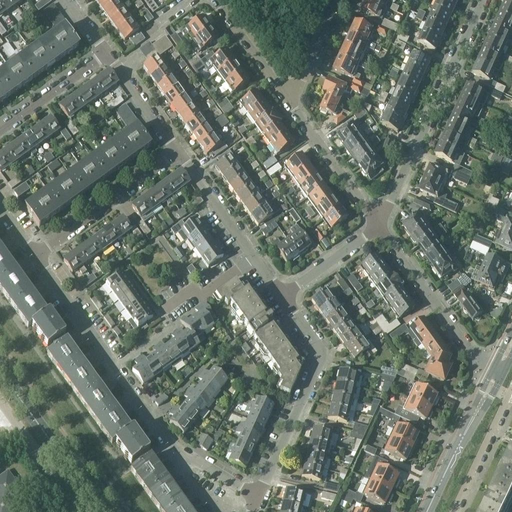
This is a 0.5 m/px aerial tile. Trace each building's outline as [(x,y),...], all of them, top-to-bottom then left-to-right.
[(15,5),(11,0),(0,0),(0,3),(6,12),(15,5)] [(41,9),(51,2),(50,0),(43,0),(38,4),(41,9)] [(115,0),(98,0),(96,2),(103,12),(117,1),(115,0)] [(385,8),(368,0),(364,0),(362,5),(363,6),(361,11),(365,13),(369,15),(382,21),(385,14),(383,13),(385,8)] [(447,0),(438,0),(435,9),(451,16),(452,16),(454,16),(456,10),(455,9),(457,4),(447,0)] [(110,22),(124,11),(117,1),(103,12),(110,22)] [(139,1),(134,5),(138,10),(143,6),(139,1)] [(501,8),(499,13),(501,15),(500,15),(511,20),(511,6),(505,4),(503,8),(501,8)] [(43,12),(46,17),(57,10),(53,5),(43,12)] [(451,16),(435,9),(430,20),(446,28),(448,23),(450,23),(452,18),(451,17),(451,16)] [(46,17),(50,22),(60,15),(57,10),(46,17)] [(153,20),(146,10),(141,14),(148,23),(153,20)] [(117,31),(131,21),(124,11),(110,22),(117,31)] [(50,22),(54,27),(64,20),(60,15),(50,22)] [(496,26),(495,27),(510,35),(511,30),(511,20),(500,15),(500,16),(498,16),(496,21),(497,23),(496,26)] [(183,32),(182,33),(185,37),(186,36),(190,34),(194,39),(209,28),(209,26),(207,23),(205,22),(200,16),(197,19),(199,20),(183,32)] [(394,24),(385,20),(382,26),(396,33),(398,26),(402,20),(397,18),(394,24)] [(69,26),(64,20),(54,27),(57,32),(64,27),(65,29),(69,26)] [(430,20),(424,33),(440,40),(441,39),(443,39),(445,34),(444,33),(446,28),(430,20)] [(141,35),(138,31),(131,21),(117,31),(124,41),(128,38),(131,43),(141,35)] [(351,34),(369,43),(375,31),(356,22),(354,28),(352,27),(349,33),(351,34)] [(64,27),(57,32),(42,43),(56,63),(78,47),(65,29),(64,27)] [(389,31),(379,27),(377,32),(386,37),(389,31)] [(491,32),(489,37),(490,38),(490,39),(505,46),(510,35),(495,27),(493,32),(491,32)] [(209,28),(194,39),(198,45),(194,48),(198,53),(214,41),(215,43),(218,41),(213,34),(214,32),(212,29),(210,29),(209,28)] [(440,40),(424,33),(419,44),(435,52),(437,47),(439,47),(441,42),(440,40)] [(175,34),(170,38),(179,50),(184,47),(175,34)] [(344,46),(364,55),(369,43),(351,34),(348,40),(346,40),(344,46)] [(397,39),(407,43),(409,38),(400,34),(397,39)] [(131,43),(134,47),(145,40),(141,35),(131,43)] [(165,36),(160,40),(168,50),(172,47),(165,36)] [(486,46),(484,51),(500,58),(505,46),(490,39),(489,40),(487,39),(485,45),(486,46)] [(163,53),(168,50),(160,40),(156,43),(163,53)] [(394,46),(404,51),(406,45),(396,41),(394,46)] [(34,79),(56,63),(42,43),(19,60),(34,79)] [(142,55),(153,48),(151,46),(152,46),(149,43),(139,50),(142,55)] [(159,57),(163,53),(156,43),(152,46),(151,46),(153,48),(156,53),(159,57)] [(364,55),(344,46),(341,52),(342,52),(340,58),(359,67),(365,69),(364,70),(371,73),(373,68),(360,62),(364,55)] [(142,55),(146,60),(156,53),(153,48),(142,55)] [(212,53),(200,62),(204,67),(207,71),(212,68),(214,66),(219,73),(233,62),(233,61),(233,59),(231,56),(229,55),(225,51),(216,58),(212,53)] [(480,55),(478,61),(479,62),(479,63),(495,70),(500,72),(505,61),(500,58),(484,51),(482,55),(480,55)] [(179,57),(176,52),(171,56),(175,60),(179,57)] [(159,57),(156,53),(146,60),(148,64),(157,58),(159,57)] [(414,55),(408,67),(425,75),(425,74),(427,74),(430,68),(428,67),(430,62),(414,55)] [(197,57),(188,63),(192,68),(200,62),(197,57)] [(148,64),(143,68),(150,78),(164,68),(157,58),(148,64)] [(359,67),(340,58),(339,59),(338,58),(335,64),(337,64),(334,70),(355,79),(353,83),(370,91),(372,86),(359,80),(361,76),(355,73),(359,67)] [(0,79),(11,95),(34,79),(19,60),(0,73),(0,79)] [(186,66),(183,62),(178,65),(182,70),(186,66)] [(200,62),(192,68),(195,73),(204,67),(200,62)] [(233,62),(219,73),(226,83),(229,80),(241,72),(237,68),(238,65),(236,62),(233,62)] [(475,70),(473,75),(483,79),(481,84),(504,94),(506,89),(490,81),(495,70),(479,63),(477,63),(474,69),(475,70)] [(425,75),(408,67),(403,79),(418,86),(420,86),(422,81),(423,81),(426,76),(425,75)] [(164,68),(150,78),(157,87),(171,77),(164,68)] [(108,71),(104,74),(99,78),(107,90),(117,83),(108,71)] [(190,72),(185,75),(189,80),(193,76),(190,72)] [(229,80),(226,83),(231,89),(228,91),(232,95),(249,83),(245,78),(246,76),(243,73),(241,73),(241,72),(229,80)] [(171,77),(157,87),(164,97),(178,87),(171,77)] [(107,90),(99,78),(93,83),(92,82),(88,85),(98,97),(107,90)] [(0,103),(11,95),(0,79),(0,103)] [(403,79),(397,91),(414,98),(415,97),(416,97),(419,92),(418,91),(420,86),(418,86),(403,79)] [(370,91),(353,83),(350,89),(329,80),(327,85),(326,85),(323,90),(325,91),(324,92),(328,94),(342,100),(345,93),(346,93),(346,92),(351,94),(353,91),(367,98),(370,91)] [(192,85),(196,89),(200,86),(197,81),(192,85)] [(98,97),(88,85),(85,88),(79,93),(88,104),(98,97)] [(464,90),(461,95),(463,97),(462,97),(479,105),(483,107),(489,95),(484,93),(468,86),(466,90),(464,90)] [(178,87),(164,97),(171,107),(185,97),(178,87)] [(199,95),(203,99),(207,96),(204,91),(199,95)] [(414,98),(397,91),(392,102),(409,110),(411,105),(413,105),(415,100),(414,99),(414,98)] [(503,96),(496,92),(493,91),(491,97),(496,100),(500,102),(503,96)] [(88,104),(79,93),(73,97),(73,96),(69,99),(78,111),(88,104)] [(259,97),(255,93),(238,105),(242,110),(244,108),(248,114),(263,103),(262,103),(263,100),(261,97),(259,97)] [(342,100),(328,94),(321,112),(326,114),(327,113),(336,117),(337,118),(334,121),(337,125),(352,115),(339,109),(338,111),(337,110),(342,100)] [(118,106),(123,102),(120,96),(114,100),(118,106)] [(185,97),(171,107),(178,116),(183,113),(192,106),(185,97)] [(459,105),(457,109),(473,117),(478,119),(483,107),(479,105),(462,97),(462,98),(460,98),(458,103),(459,105)] [(78,111),(69,99),(65,102),(66,103),(60,107),(60,106),(59,107),(68,119),(78,111)] [(229,104),(225,99),(217,105),(221,110),(229,104)] [(113,109),(118,106),(114,100),(109,104),(113,109)] [(215,105),(211,101),(206,104),(210,109),(215,105)] [(392,102),(387,114),(403,122),(404,121),(405,121),(408,116),(407,114),(409,110),(392,102)] [(263,103),(248,114),(256,124),(272,113),(272,112),(270,113),(267,109),(268,107),(265,104),(263,104),(263,103)] [(115,112),(119,117),(129,109),(125,104),(115,112)] [(229,104),(221,110),(224,115),(233,109),(229,104)] [(183,113),(178,116),(185,126),(199,116),(192,106),(183,113)] [(119,117),(123,122),(133,115),(129,109),(119,117)] [(344,145),(345,146),(362,134),(356,127),(361,124),(359,121),(367,115),(363,109),(354,116),(357,120),(344,130),(343,129),(340,132),(341,132),(337,135),(340,140),(339,141),(342,145),(344,145)] [(453,114),(451,119),(452,120),(452,121),(468,128),(473,117),(457,109),(455,114),(453,114)] [(274,113),(272,113),(256,124),(264,135),(278,124),(279,123),(276,119),(276,116),(274,113)] [(403,122),(387,114),(381,126),(398,134),(400,129),(402,129),(404,124),(403,122)] [(123,122),(126,127),(136,120),(133,115),(123,122)] [(199,116),(185,126),(192,136),(206,126),(199,116)] [(59,130),(50,119),(44,123),(40,125),(49,138),(59,131),(66,141),(71,138),(63,127),(59,130)] [(126,127),(130,132),(136,127),(137,128),(141,126),(136,120),(126,127)] [(448,128),(446,133),(463,140),(469,144),(471,140),(469,139),(473,131),(468,128),(452,121),(451,122),(449,122),(447,127),(448,128)] [(70,122),(65,125),(74,136),(78,133),(70,122)] [(278,124),(264,135),(271,145),(286,134),(285,134),(286,132),(283,128),(281,128),(278,124)] [(31,133),(39,145),(49,138),(40,125),(36,128),(37,129),(31,133)] [(206,126),(192,136),(199,146),(213,135),(206,126)] [(130,132),(114,143),(128,162),(150,146),(137,128),(136,127),(130,132)] [(373,133),(370,128),(365,132),(368,137),(373,133)] [(20,140),(29,152),(39,145),(31,133),(25,138),(24,137),(20,140)] [(442,137),(440,143),(441,144),(441,145),(457,152),(462,154),(466,147),(466,146),(468,147),(473,150),(475,146),(469,144),(463,140),(446,133),(444,137),(442,137)] [(286,134),(271,145),(275,151),(273,152),(276,157),(293,144),(290,141),(290,138),(288,135),(286,135),(286,134)] [(353,156),(369,144),(362,134),(345,146),(348,150),(348,152),(350,156),(352,156),(353,156)] [(213,135),(199,146),(207,156),(212,152),(221,145),(213,135)] [(381,144),(377,139),(372,142),(376,147),(381,144)] [(389,152),(394,141),(388,139),(383,149),(389,152)] [(11,147),(20,159),(29,152),(20,140),(16,142),(17,143),(11,147)] [(114,143),(92,159),(106,179),(128,162),(114,143)] [(221,145),(212,152),(215,157),(227,148),(224,143),(221,145)] [(360,166),(360,167),(377,154),(369,144),(353,156),(356,161),(355,162),(358,166),(360,166)] [(501,144),(496,156),(501,159),(507,146),(501,144)] [(438,152),(435,156),(452,164),(457,152),(441,145),(440,145),(439,145),(436,150),(438,152)] [(1,154),(10,166),(20,159),(11,147),(5,152),(5,151),(1,154)] [(222,178),(223,177),(238,167),(230,157),(233,156),(229,151),(217,159),(220,164),(215,168),(216,168),(220,173),(219,173),(222,178)] [(0,172),(10,166),(1,154),(0,154),(0,172)] [(377,154),(360,167),(363,171),(363,172),(366,176),(368,176),(367,176),(370,180),(377,175),(375,173),(376,172),(385,165),(377,154)] [(304,160),(301,155),(283,168),(286,172),(289,171),(293,177),(310,165),(306,160),(304,160)] [(263,165),(266,170),(276,163),(273,158),(263,165)] [(92,159),(70,176),(84,195),(106,179),(92,159)] [(511,162),(505,159),(502,166),(511,169),(511,162)] [(278,164),(266,173),(270,178),(281,169),(278,164)] [(310,165),(293,177),(301,188),(316,176),(313,172),(314,171),(310,165)] [(230,187),(245,176),(242,172),(243,171),(239,166),(238,167),(223,177),(226,182),(226,183),(229,188),(230,187)] [(500,172),(510,176),(511,170),(511,169),(502,166),(500,172)] [(424,178),(442,187),(447,175),(438,171),(439,170),(435,169),(431,167),(428,173),(426,173),(424,178)] [(456,173),(470,180),(473,173),(458,167),(456,173)] [(189,183),(180,171),(176,174),(177,174),(170,179),(179,190),(189,183)] [(468,186),(470,180),(456,173),(453,179),(468,186)] [(236,197),(237,197),(252,186),(249,181),(250,181),(246,175),(245,176),(230,187),(233,192),(236,197)] [(48,191),(47,192),(61,211),(84,195),(70,176),(52,188),(48,191)] [(316,176),(301,188),(308,198),(325,186),(321,180),(319,181),(316,176)] [(18,177),(8,184),(12,189),(21,182),(18,177)] [(442,187),(424,178),(421,184),(422,186),(420,191),(424,193),(424,194),(427,195),(427,194),(436,199),(434,204),(455,213),(458,206),(446,201),(447,197),(439,193),(442,187)] [(179,190),(170,179),(165,183),(164,183),(161,185),(173,202),(178,199),(174,194),(179,190)] [(25,183),(14,192),(18,198),(19,197),(30,190),(26,184),(25,183)] [(173,202),(161,185),(157,188),(158,189),(151,193),(159,204),(165,200),(168,205),(173,202)] [(244,207),(259,195),(256,191),(257,190),(253,185),(252,186),(237,197),(240,202),(244,207)] [(325,186),(308,198),(316,209),(331,197),(329,193),(329,192),(325,186)] [(281,195),(285,199),(290,195),(286,191),(281,195)] [(47,192),(25,208),(29,214),(33,219),(39,227),(61,211),(47,192)] [(159,204),(151,193),(145,197),(141,199),(150,211),(159,204)] [(491,194),(487,203),(497,208),(500,202),(492,199),(494,196),(491,194)] [(250,217),(251,216),(266,205),(263,200),(264,200),(260,195),(259,195),(244,207),(247,211),(247,212),(250,217)] [(192,207),(193,209),(202,202),(198,197),(190,204),(192,207)] [(331,197),(316,209),(324,219),(340,207),(336,202),(335,202),(331,197)] [(433,206),(416,198),(414,204),(431,212),(433,206)] [(150,211),(141,199),(138,202),(138,203),(132,207),(142,222),(138,225),(147,238),(149,236),(148,234),(150,233),(144,223),(153,217),(150,211)] [(506,212),(497,208),(487,203),(484,210),(496,216),(495,219),(495,222),(503,225),(500,232),(511,236),(511,221),(504,218),(506,212)] [(263,223),(266,228),(274,222),(284,215),(280,210),(273,215),(270,210),(271,210),(267,205),(266,205),(251,216),(254,221),(254,222),(257,227),(263,223)] [(347,219),(344,215),(345,213),(340,207),(324,219),(328,225),(326,227),(329,231),(347,219)] [(288,213),(296,224),(301,221),(293,209),(288,213)] [(404,226),(407,231),(406,233),(410,238),(426,226),(430,224),(421,211),(413,217),(414,218),(411,221),(410,220),(407,223),(404,226)] [(131,230),(122,219),(116,223),(112,225),(121,238),(131,231),(138,241),(141,239),(142,241),(144,240),(135,227),(131,230)] [(185,226),(183,223),(171,231),(175,237),(178,235),(183,243),(187,240),(207,226),(204,222),(199,225),(195,220),(185,226)] [(274,222),(266,228),(261,231),(264,236),(277,227),(274,222)] [(103,233),(111,245),(121,238),(112,225),(108,228),(109,229),(103,233)] [(207,226),(187,240),(194,249),(209,239),(205,234),(210,230),(207,226)] [(294,236),(287,241),(298,256),(310,247),(299,233),(301,232),(296,226),(290,231),(294,236)] [(426,226),(410,238),(414,243),(416,243),(419,247),(434,236),(426,226)] [(436,229),(439,234),(444,230),(441,226),(436,229)] [(320,242),(325,239),(318,230),(313,234),(320,242)] [(444,230),(439,234),(442,238),(447,235),(444,230)] [(511,236),(500,232),(495,230),(491,240),(495,242),(494,244),(510,251),(510,250),(511,250),(511,236)] [(93,239),(101,252),(111,245),(103,233),(97,237),(96,237),(93,239)] [(434,236),(419,247),(422,251),(421,253),(424,257),(426,257),(427,258),(441,247),(434,236)] [(473,242),(489,250),(492,243),(475,236),(473,242)] [(83,247),(92,259),(101,252),(93,239),(89,242),(89,243),(83,247)] [(209,239),(194,249),(201,258),(220,245),(217,240),(212,244),(209,239)] [(298,256),(287,241),(281,245),(277,240),(271,245),(275,250),(276,250),(286,264),(298,256)] [(450,249),(455,246),(452,241),(446,244),(450,249)] [(487,256),(489,250),(473,242),(470,249),(487,256)] [(220,245),(201,258),(208,268),(222,257),(218,252),(224,249),(220,245)] [(73,254),(82,266),(92,259),(83,247),(77,251),(73,254)] [(441,247),(427,258),(430,262),(429,264),(433,269),(449,258),(441,247)] [(174,251),(180,260),(184,257),(178,248),(174,251)] [(0,276),(13,267),(6,258),(6,257),(4,254),(3,254),(0,249),(0,276)] [(82,266),(73,254),(69,256),(70,257),(64,261),(72,273),(78,269),(82,274),(86,271),(82,266)] [(369,278),(384,267),(384,266),(384,265),(381,261),(380,261),(376,256),(360,268),(363,273),(365,271),(369,278)] [(486,263),(483,270),(498,277),(503,279),(508,268),(501,265),(502,263),(496,260),(488,257),(487,259),(486,259),(485,262),(486,263)] [(449,258),(433,269),(437,275),(439,275),(442,279),(446,276),(447,277),(449,275),(449,274),(452,272),(454,274),(458,270),(449,258)] [(0,276),(0,289),(10,303),(29,289),(22,280),(23,280),(20,276),(13,267),(0,276)] [(384,267),(369,278),(368,279),(375,289),(391,277),(391,276),(389,272),(387,272),(384,267)] [(477,268),(472,280),(478,283),(490,288),(489,290),(494,292),(496,289),(499,281),(497,280),(498,277),(483,270),(477,268)] [(121,273),(106,284),(112,293),(129,281),(125,275),(123,277),(121,273)] [(463,275),(458,281),(464,287),(466,288),(471,282),(463,275)] [(347,280),(354,289),(359,285),(352,276),(347,280)] [(392,276),(391,277),(375,289),(382,299),(400,287),(399,286),(398,287),(396,283),(396,281),(392,276)] [(90,277),(80,284),(84,289),(93,281),(90,277)] [(342,280),(337,283),(344,293),(349,290),(342,280)] [(129,281),(112,293),(119,303),(134,292),(131,288),(133,286),(129,281)] [(235,281),(211,298),(217,306),(224,301),(227,306),(230,304),(239,317),(236,319),(240,325),(243,325),(244,324),(249,331),(246,333),(250,339),(253,337),(257,342),(255,344),(255,346),(259,352),(262,350),(279,374),(277,375),(281,381),(277,390),(290,396),(300,372),(300,371),(294,362),(297,360),(271,324),(272,323),(270,321),(272,320),(272,319),(271,318),(270,317),(269,316),(266,318),(265,316),(247,291),(243,293),(235,281)] [(462,286),(458,281),(448,288),(452,293),(462,286)] [(400,287),(382,299),(390,310),(406,298),(403,294),(404,292),(401,289),(400,289),(399,288),(400,288),(400,287)] [(466,288),(464,287),(453,295),(457,300),(461,297),(463,300),(459,303),(462,306),(461,306),(463,309),(463,308),(464,309),(464,312),(465,314),(467,314),(473,322),(475,320),(476,320),(476,321),(477,321),(478,321),(479,321),(480,320),(480,319),(481,319),(481,318),(481,317),(480,317),(480,316),(482,315),(466,292),(468,291),(466,288)] [(47,314),(38,302),(39,302),(36,298),(29,289),(10,303),(28,329),(31,326),(47,314)] [(327,291),(312,302),(315,306),(316,306),(319,311),(334,301),(327,291)] [(134,292),(119,303),(125,312),(141,301),(134,292)] [(406,298),(390,310),(398,321),(414,309),(411,304),(411,302),(409,299),(407,299),(406,298)] [(141,301),(125,312),(131,319),(136,316),(148,307),(144,302),(142,303),(141,301)] [(334,301),(319,311),(322,316),(323,316),(326,321),(341,310),(334,301)] [(213,326),(218,322),(204,303),(199,307),(213,326)] [(131,319),(128,322),(134,331),(138,328),(153,318),(150,314),(152,313),(148,307),(136,316),(131,319)] [(194,310),(198,315),(193,319),(203,333),(213,326),(199,307),(194,310)] [(341,310),(326,321),(329,326),(330,325),(333,330),(333,331),(348,320),(341,310)] [(52,345),(55,350),(65,343),(62,338),(66,336),(59,326),(55,321),(55,322),(49,313),(47,314),(31,326),(47,348),(47,349),(52,345)] [(381,316),(375,321),(386,336),(394,330),(400,326),(396,321),(388,326),(381,316)] [(180,321),(183,325),(187,331),(188,331),(194,340),(195,340),(203,333),(193,319),(188,322),(184,317),(180,321)] [(348,320),(333,331),(336,335),(337,335),(340,340),(340,341),(355,330),(348,320)] [(422,320),(409,329),(417,339),(419,338),(423,344),(436,335),(430,328),(429,329),(425,323),(422,320)] [(394,333),(389,336),(393,341),(406,332),(408,331),(404,326),(402,327),(394,333)] [(355,330),(340,341),(343,345),(344,345),(347,350),(362,340),(366,337),(359,327),(355,330)] [(188,331),(187,331),(183,335),(179,330),(175,333),(189,353),(199,346),(195,340),(194,340),(188,331)] [(189,353),(175,333),(171,336),(174,341),(169,345),(180,359),(189,353)] [(436,335),(423,344),(428,351),(426,352),(432,361),(446,352),(439,343),(441,342),(436,335)] [(222,340),(226,344),(231,341),(227,336),(222,340)] [(362,340),(347,350),(350,355),(351,354),(355,360),(362,355),(366,360),(373,355),(377,352),(369,340),(364,343),(362,340)] [(47,355),(62,375),(81,362),(74,353),(74,352),(71,348),(66,342),(65,343),(55,350),(47,355)] [(182,362),(180,359),(169,345),(165,348),(161,343),(156,347),(171,366),(172,369),(182,362)] [(171,366),(156,347),(152,349),(156,354),(150,358),(161,373),(171,366)] [(405,366),(402,371),(406,373),(415,377),(426,383),(429,375),(444,382),(445,379),(446,376),(448,377),(453,368),(450,367),(446,365),(450,358),(452,357),(448,352),(447,353),(446,352),(432,361),(429,369),(427,368),(424,373),(419,370),(418,372),(405,366)] [(161,373),(150,358),(146,362),(143,357),(138,360),(152,380),(161,373)] [(152,380),(138,360),(134,363),(138,368),(132,372),(143,386),(152,380)] [(62,375),(78,398),(97,384),(90,375),(90,374),(88,370),(87,371),(81,362),(62,375)] [(381,368),(379,374),(394,378),(395,375),(397,372),(381,368)] [(397,372),(395,375),(403,379),(406,373),(402,371),(398,369),(397,372)] [(201,375),(220,390),(227,381),(213,370),(209,375),(205,371),(201,375)] [(340,371),(337,384),(355,388),(358,376),(340,371)] [(406,373),(403,379),(413,383),(415,377),(406,373)] [(379,374),(378,380),(392,383),(394,378),(379,374)] [(201,375),(198,379),(203,383),(199,388),(213,399),(220,390),(201,375)] [(78,398),(94,420),(113,406),(106,397),(107,397),(104,393),(103,393),(97,384),(78,398)] [(360,389),(355,388),(337,384),(334,395),(357,401),(360,389)] [(436,396),(416,387),(411,399),(430,408),(431,405),(433,406),(433,405),(434,406),(438,399),(435,398),(436,396)] [(213,399),(199,388),(195,393),(190,389),(187,393),(206,408),(213,399)] [(206,408),(187,393),(184,397),(188,401),(184,406),(198,417),(206,408)] [(168,400),(166,398),(164,395),(155,403),(158,407),(168,400)] [(334,395),(331,408),(354,413),(357,401),(334,395)] [(429,411),(430,408),(411,399),(405,411),(402,409),(397,411),(395,416),(398,418),(399,418),(415,426),(419,418),(425,421),(426,419),(428,419),(431,412),(430,412),(430,411),(429,411)] [(247,408),(269,418),(274,407),(257,400),(255,406),(249,403),(247,408)] [(113,406),(94,420),(112,445),(115,442),(131,430),(122,419),(123,419),(120,415),(113,406)] [(198,417),(184,406),(180,410),(176,407),(172,411),(191,426),(198,417)] [(248,421),(264,428),(269,418),(247,408),(243,406),(241,411),(245,412),(245,413),(250,415),(248,421)] [(351,425),(354,413),(331,408),(328,419),(351,425)] [(398,418),(395,416),(380,409),(378,415),(391,421),(387,428),(395,431),(391,439),(413,450),(417,441),(415,441),(417,435),(395,425),(398,418)] [(191,426),(172,411),(169,415),(174,418),(169,424),(183,435),(191,426)] [(234,427),(260,438),(264,428),(248,421),(242,418),(239,425),(236,423),(234,427)] [(352,432),(365,435),(368,428),(354,424),(352,432)] [(238,442),(255,449),(260,438),(234,427),(232,432),(236,433),(235,434),(241,436),(238,442)] [(131,465),(149,452),(142,443),(143,443),(139,438),(133,429),(131,430),(115,442),(131,464),(131,465)] [(313,430),(310,442),(329,446),(329,447),(333,448),(337,435),(332,434),(313,430)] [(356,453),(365,435),(352,432),(352,433),(351,432),(349,439),(354,440),(351,452),(356,453)] [(202,435),(196,446),(201,449),(208,439),(206,438),(202,435)] [(208,439),(201,449),(206,452),(212,441),(211,441),(208,439)] [(381,445),(379,450),(405,462),(407,457),(409,458),(413,450),(391,439),(387,447),(381,445)] [(228,450),(250,459),(255,449),(238,442),(236,447),(230,445),(228,450)] [(310,442),(307,454),(326,458),(327,453),(329,447),(329,446),(310,442)] [(367,446),(364,452),(374,457),(377,451),(367,446)] [(504,511),(511,495),(511,447),(511,448),(505,464),(496,483),(481,511),(504,511)] [(245,470),(246,468),(250,459),(228,450),(226,454),(231,457),(229,463),(245,470)] [(307,454),(304,466),(317,468),(323,470),(326,458),(307,454)] [(150,457),(134,468),(131,471),(145,491),(165,477),(158,468),(158,467),(156,464),(155,464),(154,462),(150,457)] [(370,475),(368,480),(370,482),(390,491),(391,490),(392,488),(393,489),(393,488),(394,489),(398,480),(396,479),(398,476),(384,470),(388,463),(381,460),(378,458),(375,465),(377,467),(377,468),(373,476),(370,475)] [(304,466),(301,478),(322,483),(323,478),(321,477),(323,470),(317,468),(304,466)] [(0,476),(0,511),(16,511),(18,511),(10,500),(22,491),(8,471),(0,476)] [(145,491),(160,511),(161,511),(180,499),(174,490),(174,489),(171,486),(165,477),(145,491)] [(370,482),(364,497),(384,506),(385,502),(387,503),(391,495),(390,495),(390,494),(389,494),(390,491),(370,482)] [(340,487),(325,484),(323,490),(337,493),(340,487)] [(343,489),(341,494),(353,500),(360,504),(364,496),(357,493),(356,495),(346,490),(343,489)] [(285,491),(283,502),(301,507),(304,495),(285,491)] [(336,496),(323,493),(321,499),(333,502),(336,496)] [(341,495),(338,500),(350,506),(353,500),(341,494),(341,495)] [(161,511),(189,511),(190,511),(187,508),(180,499),(161,511)] [(280,511),(300,511),(301,507),(283,502),(280,511)]
